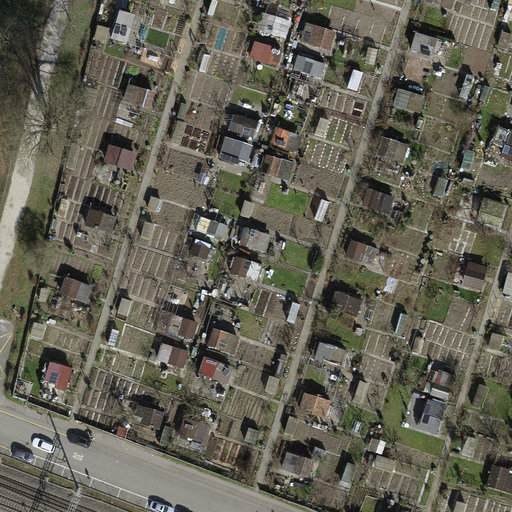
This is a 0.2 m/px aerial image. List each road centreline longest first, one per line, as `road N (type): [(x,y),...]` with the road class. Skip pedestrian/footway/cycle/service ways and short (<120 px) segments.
road 1 (track): [(0,262),(62,0)]
road 2 (unclassified): [(225,511),(0,428)]
